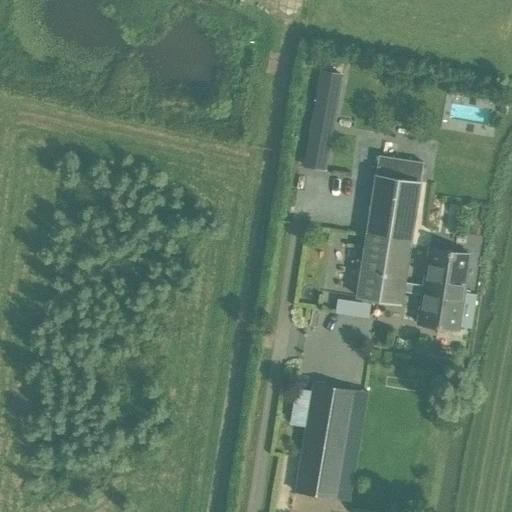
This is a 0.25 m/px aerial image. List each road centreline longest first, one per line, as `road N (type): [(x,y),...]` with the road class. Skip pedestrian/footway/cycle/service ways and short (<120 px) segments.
road 1 (track): [(212,511),(291,0)]
road 2 (track): [(258,511),(306,189),(371,200)]
